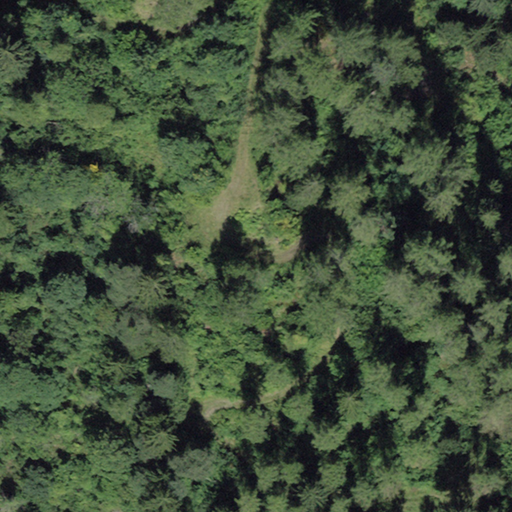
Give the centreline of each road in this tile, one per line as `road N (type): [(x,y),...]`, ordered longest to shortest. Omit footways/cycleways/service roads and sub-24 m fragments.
road 1 (track): [(270,0),(271,27),(224,232),(262,257),(314,238),(330,242),(342,338),(282,393),(217,413),(208,428),(357,500),(425,495),(446,511)]
road 2 (track): [(53,0),(173,37),(195,28),(215,0)]
